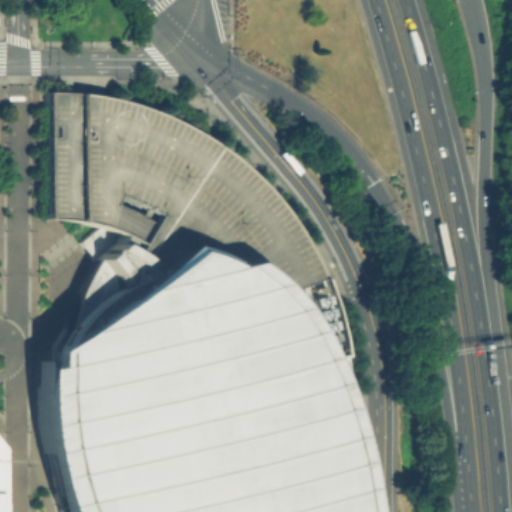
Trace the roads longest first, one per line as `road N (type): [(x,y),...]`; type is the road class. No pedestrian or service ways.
road 1 (motorway): [(376,0),(438,257),(460,431),(460,511)]
road 2 (motorway): [(478,337),(438,119),(405,0)]
road 3 (motorway): [(478,337),(485,91),(467,0)]
road 4 (motorway): [(372,183),(420,290),(458,471)]
road 5 (residential): [(7,339),(15,322),(16,60)]
road 6 (tertiary): [(205,63),(311,197),(361,293)]
road 7 (tertiary): [(361,293),(383,386),(384,511)]
road 8 (motorway): [(205,63),(294,105),(372,183)]
road 9 (motorway): [(495,511),(478,337)]
